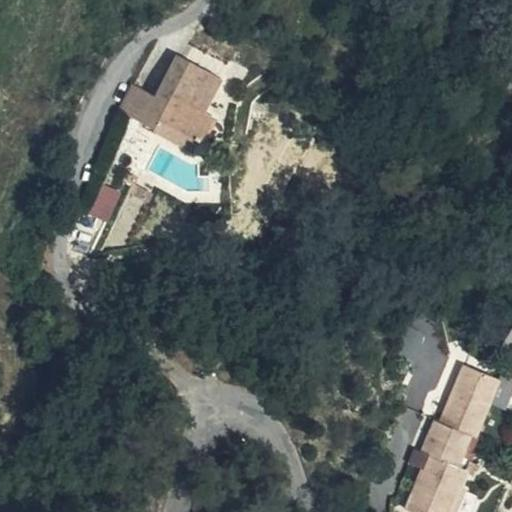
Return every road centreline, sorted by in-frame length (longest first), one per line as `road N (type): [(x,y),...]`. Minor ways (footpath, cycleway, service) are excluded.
road 1 (unknown): [(245,409),(192,370),(112,290),(96,261),(85,181),(99,110),(125,62),(206,0)]
road 2 (residential): [(176,511),(193,424),(210,407),(245,409),(269,437),(300,511)]
road 3 (unknown): [(372,511),(380,468),(434,350)]
